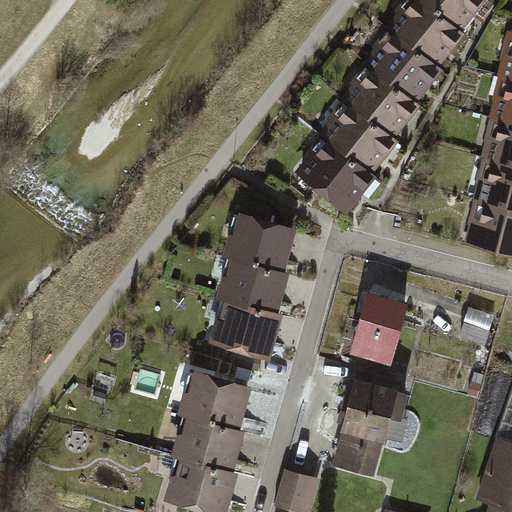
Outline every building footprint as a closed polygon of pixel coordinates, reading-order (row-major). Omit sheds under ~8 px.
[(439,65),(467,29),(462,25),(429,0),(403,0),(385,23),(390,27),(439,65)] [(429,0),(462,25),(481,0),(429,0)] [(416,104),(444,69),(439,65),(390,27),(362,63),(367,67),(416,104)] [(511,34),(508,34),(499,77),(511,79),(511,34)] [(393,144),(421,108),(416,104),(367,67),(339,103),(344,106),(393,144)] [(511,79),(499,77),(490,120),(511,124),(511,79)] [(370,184),(398,148),(393,144),(344,106),(316,142),(321,146),(370,184)] [(511,124),(490,120),(482,163),(511,169),(511,124)] [(347,224),(375,188),(370,184),(321,146),(293,182),(347,224)] [(511,169),(482,163),(473,206),(511,213),(511,169)] [(511,213),(473,206),(464,249),(511,258),(511,213)] [(287,276),(299,233),(240,216),(228,259),(231,260),(287,276)] [(279,320),(291,277),(287,276),(231,260),(219,303),(223,304),(279,320)] [(410,307),(370,297),(353,362),(393,372),(410,307)] [(270,364),(282,321),(279,320),(223,304),(211,347),(270,364)] [(462,337),(487,345),(491,330),(466,323),(462,337)] [(244,434),(256,391),(196,374),(184,417),(188,418),(244,434)] [(400,396),(357,384),(333,470),(375,482),(400,396)] [(511,391),(497,440),(511,444),(511,391)] [(235,478),(247,435),(244,434),(188,418),(176,461),(179,462),(235,478)] [(511,511),(511,444),(497,440),(478,503),(491,507),(489,511),(511,511)] [(192,511),(229,511),(239,479),(235,478),(179,462),(167,505),(192,511)] [(277,511),(313,511),(320,482),(282,474),(274,511),(277,511)]
